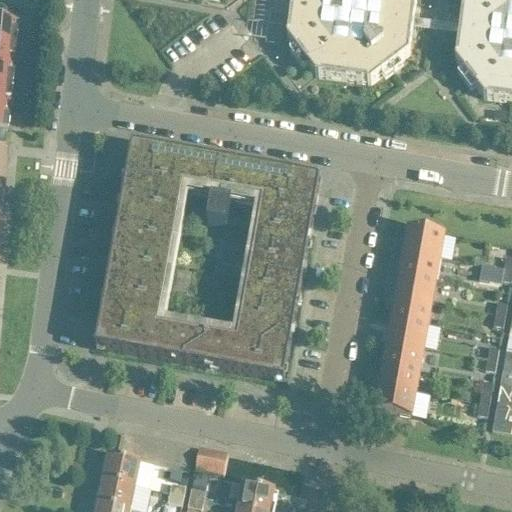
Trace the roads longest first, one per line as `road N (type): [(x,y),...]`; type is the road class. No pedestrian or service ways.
road 1 (residential): [(372,159),(75,107)]
road 2 (residential): [(324,452),(372,159)]
road 3 (residential): [(324,452),(35,393)]
road 4 (residential): [(35,393),(75,107)]
road 5 (residential): [(511,492),(324,452)]
road 6 (residential): [(511,184),(372,159)]
